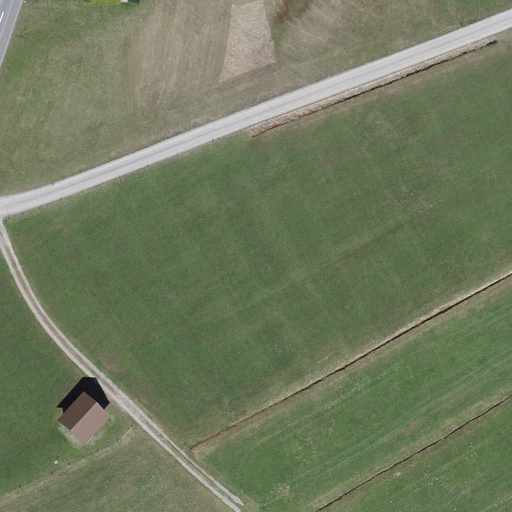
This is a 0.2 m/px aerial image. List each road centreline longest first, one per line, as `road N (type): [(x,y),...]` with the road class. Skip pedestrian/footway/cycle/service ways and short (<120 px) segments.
road 1 (track): [(511,20),(0,208)]
road 2 (track): [(0,230),(37,310),(66,344),(243,511)]
